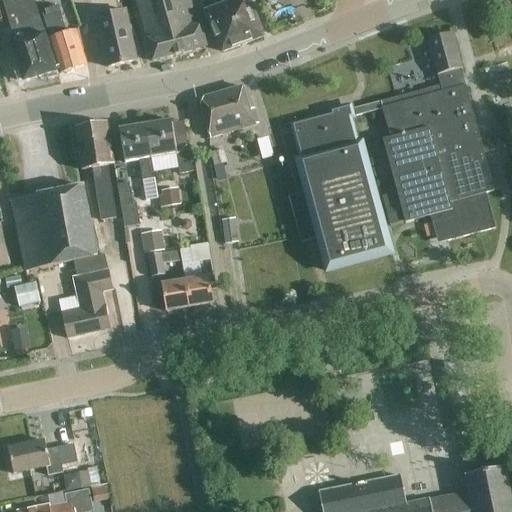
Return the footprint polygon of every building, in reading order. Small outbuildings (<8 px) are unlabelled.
[(57,74),(34,0),(3,0),(13,31),(15,31),(19,43),(12,45),(24,83),(40,78),(40,79),(57,74)] [(198,25),(190,0),(135,0),(153,62),(207,47),(201,25),(198,25)] [(264,37),(249,0),(222,0),(225,5),(206,12),(222,53),(264,37)] [(59,6),(43,11),(62,74),(87,66),(77,32),(68,35),(59,6)] [(109,68),(137,61),(126,12),(97,18),(109,68)] [(487,194),(495,192),(484,153),(480,138),(461,69),(463,69),(453,33),(427,41),(437,75),(438,75),(441,86),(355,110),(353,105),(328,112),(329,115),(292,125),(301,159),(297,160),(306,194),(289,198),(302,244),(319,239),(328,272),(392,254),(361,141),(360,141),(354,118),(383,110),(391,139),(383,141),(398,193),(383,197),(391,227),(405,223),(406,224),(431,217),(439,245),(496,229),(487,194)] [(211,139),(242,130),(258,125),(254,110),(250,111),(243,87),(205,99),(201,106),(211,139)] [(94,125),(75,128),(83,171),(85,186),(95,185),(101,222),(117,219),(109,167),(114,166),(107,123),(105,124),(103,121),(95,123),(94,125)] [(172,121),(146,125),(151,160),(177,156),(179,169),(180,175),(193,173),(188,145),(187,145),(176,147),(172,124),(172,121)] [(506,146),(506,149),(507,150),(511,148),(511,128),(510,123),(499,126),(501,132),(502,135),(506,146)] [(146,125),(119,129),(125,164),(140,162),(144,182),(155,180),(153,169),(151,160),(146,125)] [(501,132),(480,138),(484,153),(506,146),(501,132)] [(224,149),(211,153),(215,166),(228,163),(224,149)] [(130,184),(118,185),(125,228),(141,226),(137,204),(133,205),(130,184)] [(31,198),(12,201),(27,273),(31,272),(76,263),(98,258),(98,257),(84,187),(31,198)] [(158,197),(160,209),(180,205),(178,189),(161,192),(162,196),(158,197)] [(235,220),(222,222),(225,245),(238,243),(235,220)] [(162,238),(142,241),(145,254),(164,251),(162,238)] [(190,250),(180,251),(182,262),(185,281),(189,309),(214,305),(209,277),(202,279),(200,263),(192,264),(190,250)] [(180,251),(149,256),(152,278),(165,276),(163,265),(182,262),(180,251)] [(80,310),(62,313),(67,338),(111,329),(103,293),(113,291),(106,255),(98,257),(98,258),(76,263),(79,277),(74,278),(78,298),(80,310)] [(19,277),(5,279),(7,289),(21,286),(19,277)] [(185,281),(162,285),(166,312),(189,309),(185,281)] [(15,288),(20,308),(41,303),(36,283),(15,288)] [(27,333),(11,336),(14,352),(30,348),(27,333)] [(446,365),(442,364),(446,385),(450,384),(465,381),(461,366),(446,365)] [(14,474),(31,471),(47,468),(48,476),(69,471),(68,468),(80,465),(76,445),(48,450),(46,441),(9,449),(14,474)] [(511,511),(511,503),(505,469),(483,473),(478,449),(464,452),(460,452),(465,477),(468,493),(430,501),(430,500),(407,505),(406,505),(401,478),(319,494),(323,511),(511,511)] [(90,488),(100,486),(97,468),(87,470),(90,488)] [(63,476),(66,493),(82,490),(79,474),(79,473),(77,473),(64,476),(63,476)] [(90,511),(93,511),(88,491),(66,496),(68,504),(50,508),(49,506),(21,511),(90,511)]
